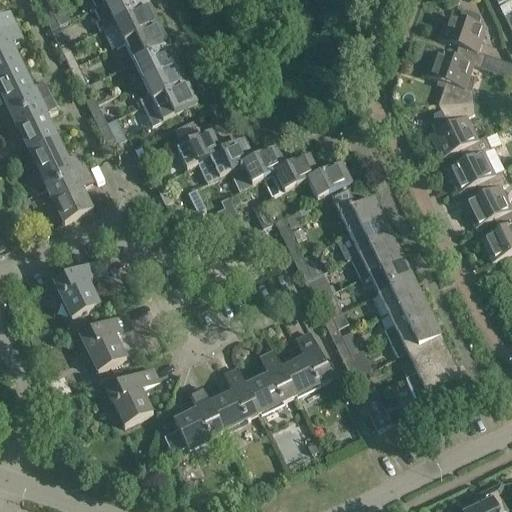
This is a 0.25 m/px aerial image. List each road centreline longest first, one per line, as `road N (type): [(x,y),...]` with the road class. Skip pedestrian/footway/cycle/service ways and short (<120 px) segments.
road 1 (residential): [(298,300),(208,341),(175,331),(127,220)]
road 2 (residential): [(352,511),(511,433)]
road 3 (residential): [(5,480),(24,416),(24,385),(0,336)]
road 4 (residential): [(0,277),(127,220)]
